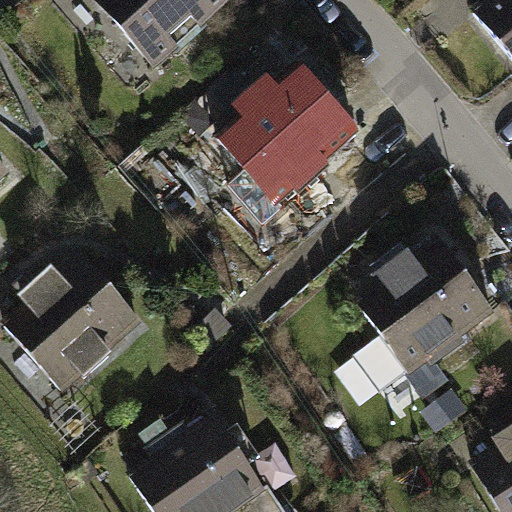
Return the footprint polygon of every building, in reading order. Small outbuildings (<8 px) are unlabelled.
[(78,0),(76,2),(137,75),(226,0),(78,0)] [(511,0),(481,0),(473,6),(511,53),(511,0)] [(227,121),(210,136),(241,173),(224,187),(256,225),(292,195),(297,201),(333,171),(327,163),(355,139),(298,71),(274,90),(265,80),(251,92),(235,74),(207,97),(227,121)] [(0,169),(0,185),(8,179),(0,169)] [(373,279),(345,300),(402,375),(494,306),(437,230),(412,249),(405,239),(365,269),(373,279)] [(13,305),(0,316),(0,336),(53,397),(131,328),(67,255),(43,276),(39,271),(20,288),(8,298),(13,305)] [(148,456),(121,475),(147,511),(226,511),(262,487),(208,413),(187,428),(178,416),(163,427),(154,415),(131,432),(148,456)] [(489,445),(464,460),(495,511),(511,511),(511,417),(483,435),(489,445)]
